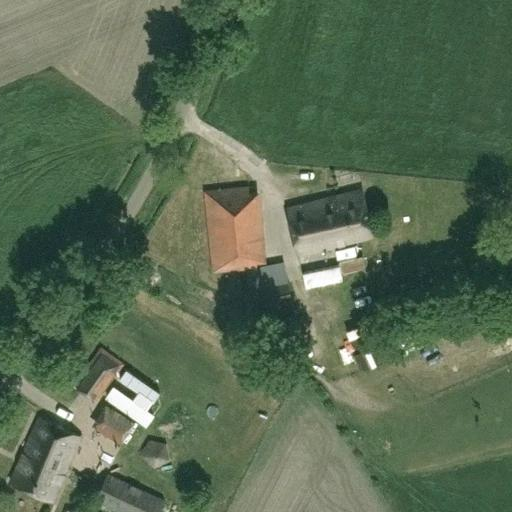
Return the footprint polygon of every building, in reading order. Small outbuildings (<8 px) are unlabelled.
[(247,185),(203,190),(213,271),(256,266),(247,185)] [(287,206),(297,252),(373,236),(363,189),(287,206)] [(312,254),(312,270),(337,270),(337,254),(312,254)] [(255,316),(293,307),(288,282),(250,290),(255,316)] [(380,345),(353,355),(360,371),(387,361),(380,345)] [(74,385),(96,401),(124,363),(101,346),(74,385)] [(161,392),(127,368),(120,379),(139,391),(134,398),(114,385),(106,396),(147,425),(155,414),(147,408),(152,400),(154,402),(161,392)] [(122,443),(135,421),(105,402),(91,423),(122,443)] [(82,434),(41,417),(13,483),(55,500),(82,434)] [(150,440),(141,455),(154,469),(171,461),(168,442),(150,440)] [(108,472),(95,500),(121,511),(158,511),(165,499),(108,472)]
